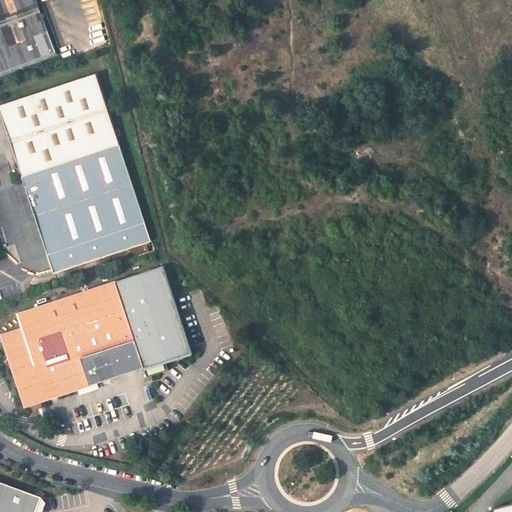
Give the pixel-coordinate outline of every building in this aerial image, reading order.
[(39,0),(0,0),(0,75),(59,53),(39,0)] [(120,146),(96,75),(0,106),(0,107),(23,178),(120,146)] [(149,236),(120,146),(23,178),(48,257),(51,267),(149,236)] [(147,379),(144,369),(165,362),(191,354),(162,267),(16,314),(21,328),(1,334),(26,415),(92,395),(147,379)] [(165,362),(144,369),(147,379),(168,372),(165,362)] [(0,511),(35,511),(41,498),(0,482),(0,511)] [(511,511),(511,503),(493,509),(493,511),(511,511)]
